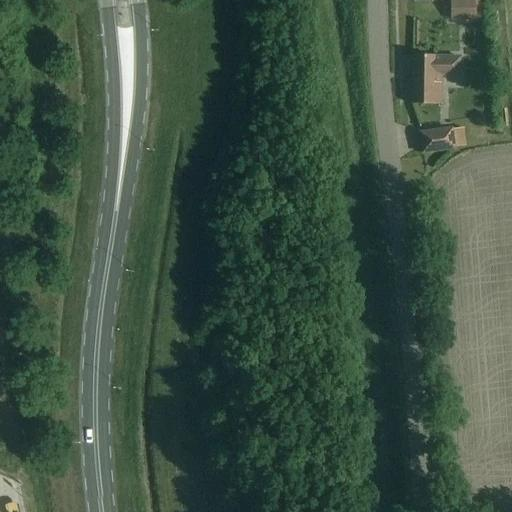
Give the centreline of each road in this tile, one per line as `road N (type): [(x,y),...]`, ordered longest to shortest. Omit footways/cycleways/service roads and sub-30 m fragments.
road 1 (unclassified): [(422,511),(379,55),(382,0)]
road 2 (primary): [(119,164),(95,371),(103,511)]
road 3 (primary): [(119,164),(136,117),(134,0)]
road 4 (primary): [(103,0),(119,164)]
